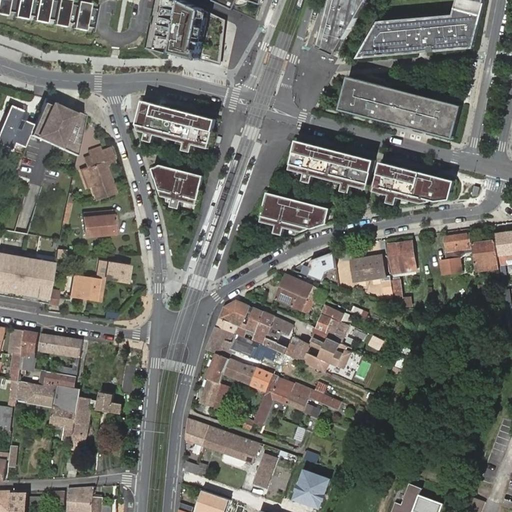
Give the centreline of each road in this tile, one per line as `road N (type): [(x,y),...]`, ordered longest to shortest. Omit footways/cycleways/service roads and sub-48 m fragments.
road 1 (residential): [(198,335),(212,300),(287,255),(377,224),(473,211),(490,200),(498,168)]
road 2 (residential): [(114,82),(158,263),(156,334)]
road 3 (residential): [(167,511),(174,432),(198,335)]
road 4 (residential): [(302,119),(469,162)]
road 5 (residential): [(501,0),(469,162)]
road 6 (residential): [(156,334),(143,494)]
road 7 (residential): [(156,334),(0,312)]
road 8 (residential): [(0,485),(118,477),(143,494)]
road 9 (residential): [(114,82),(165,82),(234,97)]
